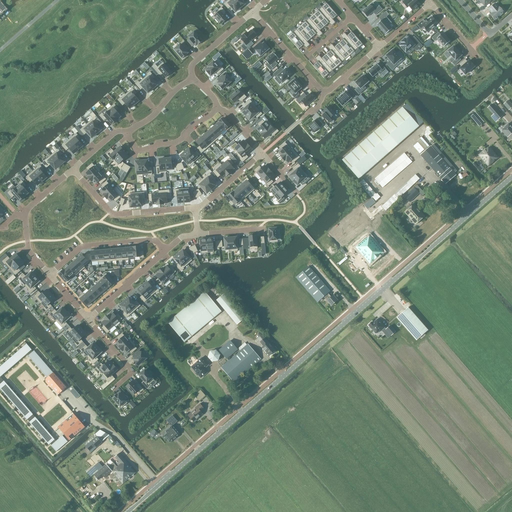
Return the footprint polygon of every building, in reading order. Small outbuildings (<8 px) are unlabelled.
[(232,0),(228,0),(224,4),(228,9),(230,7),(231,7),(232,8),(231,8),(232,8),(233,9),(232,9),(233,10),(233,9),(235,12),(237,11),(238,10),(239,10),(238,10),(239,9),(240,9),(240,8),(232,0)] [(232,0),(240,8),(241,8),(241,7),(242,7),(242,6),(243,6),(244,4),(242,1),(241,1),(241,0),(240,0),(241,0),(240,0),(232,0)] [(400,0),(403,2),(402,3),(407,8),(405,9),(409,13),(412,10),(412,11),(420,4),(416,0),(412,0),(400,0)] [(319,4),(317,6),(333,24),(335,23),(333,20),(337,16),(326,3),(322,7),(319,4)] [(492,13),(490,15),(495,20),(504,13),(499,7),(498,7),(495,4),(488,10),(492,13)] [(370,5),(362,12),(367,17),(373,12),(375,15),(382,9),(379,6),(377,8),(375,6),(373,8),(370,5)] [(318,10),(313,14),(324,27),(329,23),(332,26),(333,24),(317,6),(315,8),(318,10)] [(219,11),(214,15),(216,18),(215,19),(218,22),(219,22),(220,22),(220,23),(221,23),(221,24),(222,24),(223,23),(224,23),(225,21),(226,21),(225,21),(227,20),(227,19),(223,15),(223,14),(225,12),(221,8),(218,10),(219,11)] [(381,21),(377,25),(385,35),(392,29),(389,25),(391,23),(386,17),(388,15),(386,12),(378,18),(381,21)] [(306,15),(305,17),(321,36),(323,34),(320,31),(324,27),(313,14),(309,18),(306,15)] [(305,22),(300,25),(312,38),(316,34),(319,37),(321,36),(305,17),(303,19),(305,22)] [(423,20),(417,25),(421,30),(424,28),(427,31),(431,28),(435,33),(438,30),(434,26),(436,23),(435,22),(433,18),(432,19),(431,17),(428,20),(427,20),(427,21),(426,22),(425,22),(423,20)] [(294,27),(292,28),(308,47),(310,45),(307,42),(312,38),(300,25),(296,29),(294,27)] [(292,33),(288,37),(299,49),(303,45),(306,48),(308,47),(292,28),(290,30),(292,33)] [(193,31),(188,36),(190,39),(187,41),(192,47),(192,46),(192,47),(193,46),(192,46),(195,44),(196,46),(196,45),(198,44),(198,45),(198,44),(199,45),(199,44),(202,42),(202,41),(200,40),(201,39),(200,39),(200,38),(199,38),(197,35),(196,34),(193,31)] [(256,37),(251,31),(248,33),(247,33),(241,38),(242,39),(241,39),(244,43),(240,46),(245,52),(253,44),(251,42),(256,37)] [(344,33),(342,34),(358,53),(360,51),(358,49),(363,44),(352,32),(347,36),(344,33)] [(439,32),(432,38),(434,41),(437,39),(444,47),(450,42),(443,33),(441,35),(439,32)] [(343,39),(339,43),(350,56),(354,52),(357,55),(358,53),(342,34),(340,36),(343,39)] [(402,44),(400,46),(406,52),(413,47),(417,51),(422,46),(414,37),(410,40),(408,38),(406,41),(405,39),(401,42),(402,44)] [(430,39),(424,45),(426,47),(432,42),(430,39)] [(261,56),(269,49),(264,43),(262,44),(260,42),(253,48),(261,56)] [(189,49),(184,43),(181,45),(180,45),(175,49),(175,50),(175,51),(176,51),(176,52),(177,52),(180,55),(179,55),(180,56),(181,56),(180,56),(181,57),(182,58),(183,58),(183,59),(183,58),(186,56),(186,55),(187,53),(188,53),(187,53),(188,53),(186,52),(189,50),(189,49)] [(331,44),(330,46),(346,64),(348,62),(345,60),(350,56),(339,43),(334,47),(331,44)] [(330,50),(326,54),(337,67),(341,63),(344,66),(346,64),(330,46),(328,47),(330,50)] [(453,46),(448,52),(455,60),(452,63),(454,66),(461,60),(459,58),(461,55),(453,46)] [(246,59),(252,54),(248,50),(242,55),(246,59)] [(391,50),(387,53),(388,54),(386,56),(391,62),(387,65),(392,70),(397,65),(396,63),(400,59),(392,50),(392,51),(391,50)] [(270,71),(276,66),(274,63),(278,59),(273,53),(271,55),(270,55),(267,57),(268,58),(265,60),(266,62),(268,64),(266,66),(270,71)] [(319,55),(317,57),(333,75),(335,74),(333,71),(337,67),(326,54),(321,58),(319,55)] [(317,62),(313,66),(324,78),(329,74),(331,77),(333,75),(317,57),(315,59),(317,62)] [(467,62),(465,60),(459,64),(462,67),(460,69),(465,74),(468,72),(469,72),(472,70),(471,69),(474,66),(471,63),(469,61),(467,62)] [(207,70),(206,71),(208,73),(207,73),(208,73),(208,74),(209,74),(209,75),(210,75),(210,76),(211,76),(214,74),(214,73),(215,73),(215,72),(216,72),(218,74),(223,70),(221,67),(216,62),(214,63),(213,62),(212,63),(211,64),(210,65),(210,64),(210,65),(209,65),(209,66),(208,67),(209,68),(207,69),(207,70)] [(155,64),(152,67),(159,75),(159,74),(161,73),(166,77),(167,76),(168,76),(169,74),(170,74),(171,73),(171,72),(171,71),(170,72),(170,71),(170,70),(169,70),(170,69),(167,66),(166,66),(163,63),(158,67),(155,64)] [(377,64),(368,72),(373,78),(378,73),(380,75),(383,72),(386,75),(388,73),(386,70),(382,65),(380,67),(377,64)] [(281,68),(273,75),(276,78),(277,77),(282,82),(288,77),(289,77),(289,76),(292,74),(288,70),(288,71),(286,69),(283,71),(281,68)] [(148,75),(143,79),(152,89),(153,89),(154,88),(155,87),(157,85),(154,82),(153,81),(152,80),(152,79),(154,78),(155,78),(154,78),(155,77),(150,72),(147,74),(148,75)] [(223,91),(232,83),(227,77),(225,74),(220,78),(222,81),(218,85),(223,91)] [(358,87),(355,90),(359,94),(366,88),(364,86),(368,82),(363,76),(355,83),(358,87)] [(138,81),(135,84),(140,90),(141,90),(143,88),(144,89),(145,90),(148,93),(149,92),(150,92),(150,91),(151,91),(151,90),(152,90),(152,89),(143,79),(139,83),(138,81)] [(297,92),(301,89),(294,80),(293,81),(292,80),(289,83),(290,84),(288,86),(295,94),(292,96),(294,98),(295,98),(297,96),(299,94),(297,92)] [(132,89),(125,95),(134,105),(135,105),(135,104),(136,104),(136,103),(137,103),(139,101),(136,98),(137,98),(136,98),(135,97),(135,96),(134,96),(134,95),(135,95),(134,95),(136,93),(136,94),(137,93),(136,93),(137,93),(132,89)] [(243,94),(242,95),(237,89),(228,97),(233,103),(238,99),(240,101),(245,97),(243,94)] [(340,97),(337,100),(342,106),(351,98),(352,100),(354,99),(355,100),(353,102),(356,105),(361,101),(357,96),(356,97),(351,91),(347,94),(346,92),(343,94),(342,94),(339,97),(340,97)] [(307,96),(304,93),(296,100),(299,104),(301,102),(306,107),(314,100),(309,94),(307,96)] [(120,98),(118,100),(122,106),(123,105),(124,104),(125,104),(125,103),(130,109),(131,107),(131,108),(132,107),(133,107),(133,106),(134,106),(134,105),(125,95),(121,98),(120,98)] [(244,109),(241,111),(243,113),(243,114),(243,113),(244,114),(244,115),(244,114),(245,115),(245,116),(256,107),(250,100),(245,104),(247,107),(247,106),(247,107),(246,108),(246,107),(245,108),(246,108),(245,109),(245,108),(244,109)] [(114,104),(107,110),(116,120),(118,119),(119,118),(120,117),(118,114),(118,113),(116,112),(117,112),(116,112),(116,111),(118,109),(114,104)] [(492,105),(487,108),(491,112),(493,115),(491,116),(496,122),(498,120),(502,116),(495,108),(492,105)] [(335,114),(329,106),(323,111),(325,113),(322,115),(329,123),(334,119),(332,117),(335,114)] [(256,107),(245,116),(246,116),(246,117),(247,117),(247,118),(248,118),(248,119),(249,120),(252,118),(253,118),(253,117),(254,117),(255,116),(257,118),(262,114),(256,107)] [(342,160),(358,179),(360,177),(377,163),(381,159),(418,127),(402,108),(342,160)] [(102,113),(99,116),(104,121),(106,119),(107,119),(108,120),(108,121),(108,120),(109,121),(108,121),(109,122),(110,122),(109,123),(110,123),(111,123),(110,124),(111,124),(112,125),(112,124),(112,125),(112,124),(113,124),(113,123),(115,122),(116,121),(116,120),(107,110),(108,112),(104,116),(102,113)] [(93,119),(87,124),(96,134),(97,134),(97,133),(98,133),(99,132),(100,130),(98,127),(97,126),(96,125),(96,124),(98,123),(100,121),(93,112),(90,115),(93,119)] [(475,112),(470,116),(479,126),(484,123),(475,112)] [(223,118),(219,122),(227,131),(231,127),(223,118)] [(311,124),(308,127),(311,129),(311,130),(311,131),(312,131),(314,133),(319,129),(320,128),(319,128),(323,125),(321,122),(317,118),(311,124)] [(260,127),(257,129),(258,130),(259,131),(258,131),(259,131),(260,132),(259,132),(260,133),(260,132),(261,134),(271,125),(268,120),(265,123),(263,120),(258,124),(258,125),(260,127)] [(219,123),(214,126),(222,135),(223,136),(227,132),(226,131),(227,131),(219,122),(218,122),(219,123)] [(87,124),(80,130),(84,135),(85,135),(84,134),(86,133),(87,133),(86,133),(87,133),(88,134),(87,134),(88,134),(89,135),(88,135),(89,135),(92,138),(93,137),(94,137),(93,136),(94,136),(95,136),(95,135),(96,135),(96,134),(87,124)] [(508,137),(511,140),(511,139),(511,128),(508,124),(501,130),(507,138),(508,137)] [(261,134),(261,135),(262,135),(262,136),(264,137),(263,137),(264,138),(264,137),(264,138),(265,138),(265,139),(266,138),(267,137),(268,136),(269,135),(270,135),(269,135),(271,134),(273,136),(278,131),(276,129),(275,129),(271,125),(261,134)] [(214,126),(210,130),(217,139),(222,135),(214,126)] [(210,130),(205,134),(213,143),(217,139),(210,130)] [(75,134),(69,140),(78,150),(79,150),(79,149),(80,149),(80,148),(81,148),(81,147),(82,146),(80,143),(79,142),(79,141),(78,141),(78,140),(80,139),(80,138),(76,134),(75,134)] [(205,134),(201,138),(208,147),(213,143),(205,134)] [(201,138),(196,142),(200,146),(197,148),(198,150),(201,153),(208,147),(201,138)] [(69,140),(62,146),(66,151),(66,150),(68,149),(69,149),(68,149),(69,148),(69,149),(69,150),(69,149),(71,151),(73,154),(75,152),(75,153),(76,152),(75,152),(76,152),(77,151),(78,151),(78,150),(69,140)] [(235,143),(231,147),(237,154),(247,145),(246,144),(246,143),(246,144),(245,143),(245,142),(245,143),(244,142),(244,141),(243,141),(240,143),(240,144),(239,145),(238,145),(238,146),(236,143),(235,143)] [(281,150),(278,153),(281,156),(280,156),(282,159),(292,150),(287,145),(285,142),(279,147),(281,150)] [(247,145),(237,154),(241,159),(240,159),(242,162),(248,157),(246,155),(247,154),(247,153),(248,153),(248,152),(249,152),(250,152),(249,151),(250,151),(251,151),(250,151),(251,150),(251,149),(250,149),(250,148),(249,147),(249,146),(248,146),(248,145),(247,145)] [(431,147),(420,155),(426,162),(427,162),(445,184),(446,184),(456,175),(454,173),(456,171),(452,166),(445,158),(442,160),(437,154),(440,152),(434,145),(431,147)] [(112,150),(106,154),(109,157),(113,161),(124,152),(124,151),(123,151),(123,150),(122,150),(121,149),(121,148),(120,148),(120,147),(119,148),(118,148),(118,149),(117,149),(117,150),(116,150),(116,151),(115,151),(114,152),(112,150)] [(486,149),(478,155),(488,166),(498,158),(489,147),(486,150),(486,149)] [(185,152),(194,163),(201,156),(199,155),(197,152),(196,152),(194,154),(193,153),(193,152),(192,152),(192,151),(189,148),(188,150),(187,150),(186,151),(185,152)] [(58,149),(51,156),(60,166),(60,165),(60,166),(61,165),(62,164),(63,164),(63,163),(64,162),(62,159),(62,158),(61,159),(61,158),(61,157),(60,156),(62,154),(58,149)] [(292,150),(282,159),(284,161),(285,161),(287,163),(291,161),(293,163),(300,157),(293,149),(292,150)] [(124,152),(113,161),(117,165),(123,161),(123,160),(124,159),(125,159),(127,156),(127,155),(127,156),(126,155),(126,154),(126,155),(125,154),(125,153),(124,152)] [(182,155),(180,156),(183,159),(183,160),(184,160),(184,161),(189,167),(194,163),(185,152),(184,153),(184,152),(184,153),(183,154),(183,153),(183,154),(182,155),(182,154),(182,155)] [(51,156),(44,162),(48,166),(50,164),(50,165),(50,164),(51,164),(52,165),(51,166),(52,166),(53,166),(52,167),(53,167),(55,170),(57,168),(58,167),(58,168),(59,167),(58,167),(59,166),(59,167),(60,166),(59,166),(60,166),(51,156)] [(156,167),(157,174),(161,174),(161,173),(166,173),(165,159),(164,159),(163,159),(162,159),(161,159),(159,160),(159,163),(159,164),(159,166),(160,167),(159,167),(156,167)] [(221,165),(221,166),(229,174),(231,173),(231,172),(232,171),(233,170),(232,170),(234,169),(233,168),(231,166),(233,164),(229,159),(227,161),(221,165)] [(142,161),(141,161),(142,175),(148,174),(148,175),(152,175),(151,168),(148,168),(148,166),(148,165),(147,161),(145,161),(144,161),(143,161),(142,161)] [(86,173),(85,174),(87,175),(87,176),(88,177),(88,178),(90,179),(89,180),(99,171),(99,172),(100,171),(95,165),(94,166),(92,164),(86,168),(87,169),(88,171),(89,171),(87,173),(87,172),(86,173)] [(215,170),(213,172),(218,177),(220,175),(222,177),(222,178),(222,177),(223,178),(224,177),(225,177),(226,176),(227,176),(229,174),(229,175),(229,174),(221,166),(221,165),(220,164),(214,169),(215,170)] [(295,171),(289,176),(293,181),(304,172),(300,168),(301,167),(298,164),(293,169),(295,171)] [(40,165),(33,171),(42,182),(42,181),(43,181),(42,181),(43,180),(44,180),(44,179),(44,180),(45,179),(46,178),(44,175),(44,174),(44,175),(42,173),(43,173),(42,173),(42,172),(44,170),(40,165)] [(259,166),(254,170),(257,173),(256,173),(261,178),(270,171),(268,168),(267,169),(265,166),(261,169),(259,166)] [(33,171),(26,178),(30,182),(32,180),(32,181),(32,180),(33,180),(33,181),(35,183),(34,183),(35,183),(37,186),(39,184),(40,183),(41,183),(40,183),(41,182),(42,182),(41,182),(42,182),(33,171)] [(99,171),(89,180),(90,180),(91,181),(91,182),(92,182),(93,183),(94,183),(95,185),(96,184),(96,183),(98,182),(100,184),(106,179),(104,177),(99,172),(99,171)] [(270,171),(261,178),(266,184),(266,183),(269,186),(273,182),(271,179),(274,176),(272,173),(270,171)] [(304,172),(293,181),(297,185),(302,181),(304,184),(310,179),(304,172)] [(209,173),(202,179),(211,190),(212,189),(212,190),(212,189),(213,188),(213,189),(213,188),(214,188),(214,187),(216,186),(213,183),(213,182),(213,183),(212,182),(212,181),(211,180),(213,178),(209,173)] [(202,179),(198,183),(203,189),(203,190),(204,190),(204,191),(207,194),(208,192),(209,192),(209,191),(210,191),(211,190),(211,191),(211,190),(202,179)] [(20,184),(16,187),(24,197),(25,196),(26,196),(26,195),(27,195),(27,194),(28,194),(28,193),(26,190),(25,190),(24,189),(24,188),(23,188),(24,188),(26,186),(26,185),(23,182),(22,181),(21,181),(19,183),(20,184)] [(247,181),(242,185),(250,194),(254,190),(247,181)] [(102,190),(101,191),(102,193),(103,194),(103,195),(105,197),(113,189),(109,184),(106,182),(102,186),(104,188),(102,190),(101,190),(102,190)] [(273,185),(267,190),(270,193),(272,190),(276,194),(276,195),(284,187),(280,183),(275,187),(273,185)] [(242,185),(237,189),(245,198),(250,194),(242,185)] [(419,193),(422,196),(425,194),(416,185),(404,197),(410,202),(419,193)] [(10,191),(7,193),(12,198),(14,196),(15,197),(16,197),(16,198),(17,198),(17,199),(18,199),(18,200),(18,201),(19,200),(19,201),(20,201),(21,200),(22,199),(23,199),(23,198),(24,198),(24,197),(16,187),(11,191),(10,191)] [(276,194),(274,196),(278,200),(277,201),(279,204),(285,199),(283,197),(288,192),(284,187),(276,195),(276,194)] [(113,189),(105,197),(106,199),(107,199),(108,200),(109,201),(109,200),(110,202),(111,201),(113,199),(114,199),(115,201),(115,202),(115,201),(116,201),(118,200),(120,197),(118,195),(113,189)] [(183,189),(173,190),(174,196),(177,196),(177,197),(177,199),(178,199),(178,203),(180,203),(181,203),(182,203),(183,203),(184,203),(183,189)] [(233,193),(241,202),(245,198),(237,189),(233,193)] [(169,190),(158,191),(159,193),(160,205),(162,205),(163,205),(163,204),(165,204),(167,203),(167,202),(167,199),(170,199),(169,190)] [(144,192),(135,193),(136,207),(137,207),(138,207),(139,207),(140,207),(142,206),(142,202),(141,201),(142,201),(141,199),(142,199),(145,199),(144,192)] [(152,194),(148,194),(149,201),(152,201),(152,200),(153,203),(152,203),(153,203),(153,205),(155,205),(157,204),(157,205),(158,205),(160,205),(159,193),(152,194)] [(233,193),(228,197),(231,201),(229,203),(231,206),(234,204),(236,206),(241,202),(233,193)] [(372,198),(364,205),(366,208),(375,202),(372,198)] [(407,208),(408,210),(405,212),(416,225),(424,217),(414,205),(411,207),(409,206),(407,208)] [(276,228),(269,229),(270,242),(278,242),(276,228)] [(256,236),(249,236),(250,249),(257,248),(257,244),(258,244),(258,239),(256,239),(256,236)] [(133,247),(133,248),(134,257),(134,258),(140,257),(140,258),(144,258),(143,251),(140,252),(139,247),(133,247)] [(183,250),(178,254),(187,264),(192,260),(183,250)] [(91,254),(87,254),(89,260),(92,260),(92,262),(98,262),(97,251),(91,252),(91,254)] [(2,261),(2,262),(5,264),(9,268),(19,259),(20,259),(16,254),(10,259),(8,257),(2,261)] [(82,255),(77,259),(83,266),(88,262),(89,260),(87,254),(84,257),(82,255)] [(178,254),(174,258),(179,264),(176,266),(181,271),(184,269),(183,268),(187,264),(178,254)] [(19,259),(9,268),(15,275),(25,267),(23,264),(19,259)] [(77,259),(72,263),(79,271),(80,272),(85,268),(83,266),(77,259)] [(72,263),(68,267),(74,274),(79,271),(72,263)] [(163,268),(161,270),(168,279),(173,274),(176,272),(172,267),(169,269),(166,266),(163,269),(163,268)] [(68,267),(64,271),(71,280),(75,276),(76,276),(74,274),(68,267)] [(330,292),(308,267),(296,277),(318,302),(324,297),(327,301),(331,306),(338,301),(333,295),(331,297),(328,294),(330,292)] [(158,273),(156,276),(158,279),(156,281),(160,285),(162,283),(164,285),(170,280),(168,279),(161,270),(158,272),(158,273)] [(63,271),(58,275),(66,284),(71,280),(64,271),(63,271)] [(24,274),(19,279),(25,286),(35,277),(31,272),(26,277),(24,274)] [(106,274),(101,278),(109,287),(114,283),(106,274)] [(35,277),(25,286),(29,290),(28,291),(31,293),(36,289),(34,286),(39,281),(35,277)] [(101,278),(97,282),(98,283),(104,291),(109,287),(101,278)] [(147,282),(142,286),(151,296),(156,292),(156,293),(159,291),(159,290),(155,287),(154,285),(152,287),(147,282)] [(98,283),(94,287),(100,294),(104,291),(98,283)] [(93,286),(88,291),(89,291),(95,299),(100,294),(94,287),(93,286)] [(142,286),(138,290),(143,295),(140,298),(144,302),(151,296),(142,286)] [(39,292),(34,296),(41,304),(51,295),(47,290),(41,295),(39,292)] [(89,291),(85,295),(91,302),(95,299),(89,291)] [(168,322),(185,342),(218,313),(221,311),(204,291),(168,322)] [(83,293),(78,298),(86,307),(91,302),(85,295),(83,293)] [(224,294),(216,300),(237,324),(245,318),(224,294)] [(51,295),(41,304),(44,308),(46,311),(52,306),(50,304),(55,299),(51,295)] [(129,298),(124,302),(133,312),(140,306),(136,301),(134,303),(129,298)] [(124,302),(120,306),(125,311),(122,313),(126,318),(133,312),(124,302)] [(408,307),(396,317),(416,340),(428,330),(408,307)] [(55,310),(50,314),(56,321),(66,312),(62,308),(57,313),(55,310)] [(56,321),(54,323),(60,330),(62,328),(64,330),(69,326),(67,324),(65,322),(70,317),(66,312),(56,321)] [(109,315),(107,317),(114,326),(119,321),(122,319),(118,314),(115,316),(112,313),(109,316),(109,315)] [(105,320),(102,322),(105,326),(102,328),(107,333),(110,331),(109,330),(114,326),(107,317),(104,319),(105,320)] [(377,319),(373,323),(372,322),(368,325),(376,334),(379,332),(385,328),(377,319)] [(69,326),(64,330),(66,332),(72,339),(82,330),(78,325),(73,330),(70,328),(69,326)] [(390,326),(385,330),(391,336),(395,332),(390,326)] [(82,330),(72,339),(75,343),(75,344),(77,347),(78,346),(83,342),(80,339),(86,335),(82,330)] [(275,351),(265,338),(260,333),(257,335),(258,337),(259,336),(263,340),(260,342),(263,346),(262,348),(269,356),(275,351)] [(120,340),(116,343),(119,346),(118,347),(120,349),(129,341),(124,336),(122,334),(117,338),(120,340)] [(129,341),(120,349),(123,351),(126,354),(129,351),(131,354),(137,349),(134,346),(136,345),(131,340),(129,341)] [(227,359),(237,350),(229,341),(219,350),(227,359)] [(86,345),(81,350),(87,357),(97,348),(94,343),(88,348),(86,345)] [(51,446),(56,452),(68,442),(67,441),(69,440),(70,441),(85,427),(73,414),(58,427),(64,435),(63,436),(56,441),(55,440),(35,417),(35,418),(33,415),(4,381),(3,382),(0,377),(27,354),(28,356),(47,378),(45,380),(47,382),(45,383),(50,389),(51,387),(58,395),(66,388),(57,377),(56,377),(53,373),(34,351),(32,352),(31,351),(32,350),(26,344),(0,367),(0,389),(27,420),(30,422),(29,423),(49,445),(50,444),(52,445),(51,446)] [(248,344),(221,367),(234,383),(261,359),(248,344)] [(97,348),(87,357),(91,361),(90,362),(93,364),(97,361),(98,360),(96,357),(101,352),(97,348)] [(139,350),(133,356),(135,358),(134,359),(135,361),(135,362),(138,366),(148,357),(143,351),(141,353),(139,350)] [(210,351),(208,357),(212,362),(218,360),(220,355),(216,350),(210,351)] [(195,374),(197,376),(198,375),(201,378),(207,373),(203,369),(205,368),(206,367),(205,367),(207,365),(208,365),(201,358),(198,361),(199,363),(193,369),(196,373),(195,374)] [(101,363),(96,368),(98,371),(99,371),(102,374),(113,365),(109,361),(103,366),(101,363)] [(113,365),(102,374),(106,379),(105,380),(108,382),(114,378),(111,375),(117,370),(113,365)] [(145,370),(139,375),(144,381),(142,383),(147,389),(150,387),(149,385),(154,380),(145,370)] [(132,381),(126,386),(128,389),(128,390),(131,393),(132,393),(133,395),(139,390),(141,392),(143,390),(139,384),(136,386),(132,381)] [(73,388),(70,391),(76,399),(80,396),(73,388)] [(201,390),(194,395),(200,401),(206,396),(201,390)] [(117,395),(113,398),(122,408),(127,403),(125,401),(128,398),(123,393),(120,395),(119,394),(117,395)] [(188,416),(194,422),(197,419),(197,418),(198,417),(199,417),(202,414),(201,412),(204,409),(200,404),(195,408),(196,409),(188,416)] [(177,421),(175,418),(172,415),(169,418),(174,424),(177,421)] [(167,433),(164,436),(169,442),(173,439),(174,440),(174,439),(175,438),(176,438),(175,437),(180,434),(174,428),(172,426),(172,425),(165,431),(167,433)] [(102,443),(97,436),(85,446),(90,451),(95,447),(96,448),(102,443)] [(98,470),(94,474),(99,480),(103,476),(105,478),(110,473),(114,478),(114,477),(118,481),(118,482),(121,485),(123,483),(123,484),(135,473),(124,461),(118,454),(115,457),(121,463),(117,467),(113,462),(113,463),(110,465),(109,468),(106,464),(102,467),(98,470)] [(98,470),(96,469),(94,466),(87,473),(90,477),(94,474),(98,470)]
